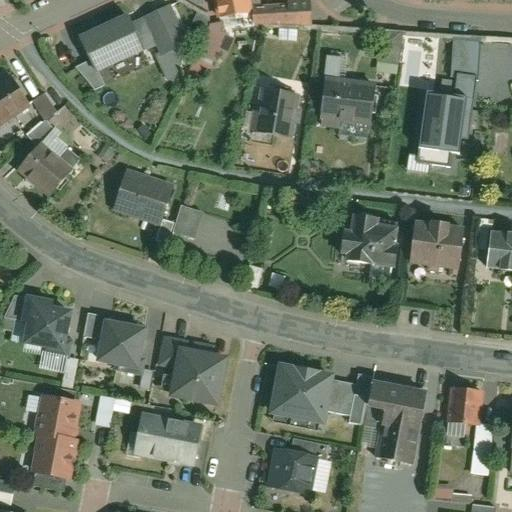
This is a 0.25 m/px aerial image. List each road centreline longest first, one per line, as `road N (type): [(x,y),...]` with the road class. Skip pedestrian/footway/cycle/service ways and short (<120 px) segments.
road 1 (residential): [(78,511),(88,474),(213,498),(251,305)]
road 2 (residential): [(0,193),(51,237),(251,305)]
road 3 (residential): [(251,305),(392,336),(511,349)]
road 4 (residential): [(365,0),(511,17)]
